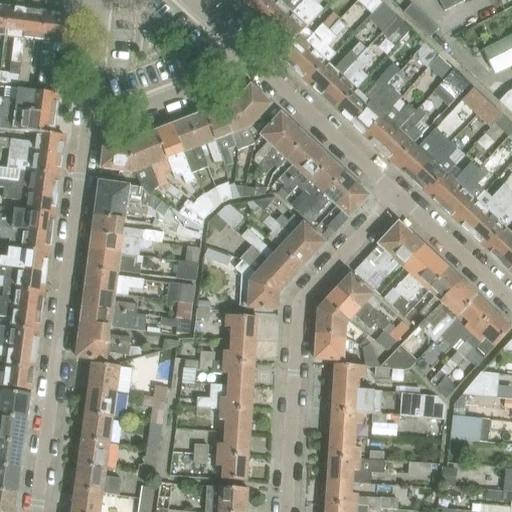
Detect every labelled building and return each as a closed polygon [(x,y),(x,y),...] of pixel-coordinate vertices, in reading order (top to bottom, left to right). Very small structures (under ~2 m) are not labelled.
[(249,0),(242,8),(257,21),(277,0),(249,0)] [(277,0),(257,21),(271,35),(303,0),(277,0)] [(298,36),(305,28),(323,9),(315,2),(313,0),(303,0),(271,35),(286,48),(298,36)] [(356,0),(357,0),(372,14),(382,3),(379,0),(356,0)] [(451,0),(438,0),(445,12),(454,6),(451,0)] [(403,13),(417,26),(425,17),(412,4),(403,13)] [(28,11),(8,8),(4,37),(16,38),(11,73),(0,72),(0,82),(18,85),(28,11)] [(44,42),(48,13),(28,11),(18,85),(29,86),(35,41),(44,42)] [(61,78),(51,68),(54,43),(65,44),(69,16),(48,13),(44,42),(38,87),(59,90),(61,78)] [(278,57),(292,70),(338,20),(332,14),(322,25),(312,35),(305,28),(298,36),(286,48),(278,57)] [(396,16),(385,28),(399,41),(410,29),(396,16)] [(425,17),(417,26),(430,38),(438,29),(425,17)] [(338,20),(292,70),(307,84),(327,62),(334,54),(327,47),(336,38),(346,27),(338,20)] [(149,29),(142,31),(146,43),(153,40),(149,29)] [(496,74),(511,66),(511,36),(482,51),(492,70),(496,74)] [(327,62),(307,84),(321,97),(366,49),(359,43),(351,52),(335,69),(327,62)] [(427,68),(429,66),(438,55),(425,43),(414,56),(427,68)] [(335,110),(354,89),(366,76),(360,70),(364,64),(373,56),(366,49),(321,97),(335,110)] [(429,66),(444,80),(454,70),(438,55),(429,66)] [(354,89),(335,110),(350,124),(386,85),(396,74),(400,70),(392,63),(379,77),(362,96),(354,89)] [(444,80),(439,86),(455,100),(469,84),(454,70),(444,80)] [(386,85),(350,124),(364,137),(384,116),(392,107),(400,98),(402,97),(395,90),(403,81),(396,74),(386,85)] [(237,101),(248,129),(250,128),(271,105),(251,87),(237,101)] [(0,98),(0,108),(56,116),(58,95),(7,88),(6,99),(0,98)] [(473,88),(461,102),(475,115),(488,102),(473,88)] [(511,114),(511,99),(507,94),(499,102),(511,114)] [(384,116),(364,137),(378,151),(415,111),(400,98),(392,107),(384,116)] [(220,108),(231,135),(235,147),(237,151),(247,147),(254,145),(248,129),(237,101),(220,108)] [(488,102),(475,115),(489,128),(493,123),(494,124),(501,116),(502,115),(488,102)] [(0,128),(36,133),(37,134),(37,133),(53,135),(56,116),(0,108),(0,128)] [(235,147),(231,135),(220,108),(204,114),(222,161),(224,167),(232,164),(227,150),(235,147)] [(274,108),(267,115),(274,122),(281,115),(274,108)] [(415,111),(378,151),(398,169),(418,147),(414,143),(429,127),(421,120),(426,114),(420,108),(416,112),(415,111)] [(214,164),(222,161),(204,114),(188,120),(199,148),(207,145),(214,164)] [(254,161),(259,166),(260,164),(295,127),(281,115),(262,135),(268,142),(254,157),(254,161)] [(494,124),(508,136),(511,131),(511,125),(501,116),(494,124)] [(172,126),(191,174),(206,168),(199,148),(188,120),(172,126)] [(172,126),(157,132),(172,171),(175,179),(182,176),(185,184),(195,180),(191,174),(172,126)] [(260,164),(259,166),(256,168),(263,174),(266,177),(275,167),(277,169),(287,159),(306,138),(295,127),(260,164)] [(435,129),(418,147),(398,169),(412,181),(448,142),(435,129)] [(157,132),(140,139),(157,182),(158,186),(161,187),(167,192),(171,186),(168,184),(164,174),(172,171),(157,132)] [(0,148),(10,150),(62,157),(65,137),(53,135),(37,133),(37,134),(36,133),(35,144),(0,138),(0,148)] [(319,150),(306,138),(287,159),(293,164),(277,181),(285,188),(319,150)] [(125,145),(135,172),(142,189),(154,197),(161,187),(158,186),(140,139),(125,145)] [(105,142),(101,169),(119,171),(133,173),(135,172),(125,145),(105,142)] [(448,142),(412,181),(426,195),(454,165),(463,155),(448,142)] [(8,170),(60,177),(62,157),(10,150),(8,170)] [(280,193),(279,194),(285,200),(297,187),(303,192),(304,191),(312,182),(331,161),(319,150),(285,188),(280,193)] [(310,196),(296,211),(302,218),(303,217),(344,173),(331,161),(312,182),(304,191),(310,196)] [(454,165),(426,195),(441,208),(478,169),(471,163),(462,173),(454,165)] [(478,169),(441,208),(455,222),(484,192),(477,185),(488,172),(481,165),(478,169)] [(0,188),(5,189),(57,196),(60,177),(8,170),(0,168),(0,188)] [(344,173),(303,217),(309,223),(330,201),(337,206),(357,185),(344,173)] [(124,177),(119,176),(112,175),(111,184),(123,186),(124,177)] [(484,192),(455,222),(470,235),(510,192),(511,189),(511,175),(491,198),(484,192)] [(277,181),(273,186),(280,193),(285,188),(277,181)] [(203,228),(180,214),(154,197),(142,189),(123,186),(111,184),(99,183),(97,200),(149,207),(157,212),(170,221),(180,224),(203,231),(203,228)] [(228,184),(215,189),(221,206),(223,204),(231,201),(228,187),(228,184)] [(233,199),(239,199),(235,187),(234,185),(228,187),(231,201),(233,199)] [(328,227),(335,234),(369,197),(357,185),(337,206),(342,212),(328,227)] [(239,199),(244,198),(244,188),(235,187),(239,199)] [(254,189),(244,188),(244,198),(252,197),(254,189)] [(5,189),(4,199),(28,202),(27,212),(55,216),(57,196),(5,189)] [(215,189),(206,195),(216,211),(221,206),(215,189)] [(254,189),(252,197),(264,196),(267,189),(256,189),(254,189)] [(483,248),(503,227),(511,217),(511,193),(510,192),(470,235),(483,248)] [(263,211),(275,198),(254,202),(261,209),(263,211)] [(95,217),(125,221),(126,214),(148,217),(149,207),(97,200),(95,217)] [(188,201),(185,206),(204,221),(210,215),(197,202),(194,206),(188,201)] [(227,208),(219,216),(229,225),(235,231),(247,218),(232,206),(227,208)] [(313,257),(275,222),(261,209),(255,215),(273,232),(268,238),(279,249),(302,270),(313,257)] [(0,227),(52,234),(55,216),(27,212),(15,210),(13,220),(2,219),(0,227)] [(170,221),(157,212),(155,219),(153,226),(178,233),(180,224),(170,221)] [(229,225),(219,216),(217,215),(209,224),(220,235),(229,225)] [(281,215),(275,222),(313,257),(325,244),(293,215),(287,221),(281,215)] [(124,229),(125,221),(95,217),(93,234),(152,242),(156,243),(157,233),(124,229)] [(366,259),(354,272),(366,283),(410,235),(399,224),(378,245),(384,251),(372,265),(366,259)] [(9,249),(50,254),(52,234),(0,227),(0,230),(0,237),(11,239),(9,249)] [(499,262),(511,247),(511,233),(511,234),(503,227),(483,248),(499,262)] [(302,270),(279,249),(274,254),(258,239),(247,229),(240,236),(251,246),(290,282),(302,270)] [(93,234),(91,250),(138,256),(139,248),(143,249),(151,250),(152,242),(93,234)] [(398,263),(403,268),(423,246),(410,235),(366,283),(373,289),(385,276),(398,263)] [(290,282),(251,246),(239,259),(241,261),(256,273),(279,294),(290,282)] [(391,306),(435,258),(423,246),(403,268),(409,273),(393,291),(391,290),(383,299),(391,306)] [(511,247),(499,262),(511,274),(511,247)] [(188,248),(186,262),(199,264),(201,250),(188,248)] [(0,267),(47,274),(50,254),(9,249),(8,259),(0,257),(0,267)] [(137,263),(138,256),(91,250),(88,268),(119,272),(140,274),(141,264),(137,263)] [(216,253),(213,261),(227,267),(230,259),(216,253)] [(422,286),(427,291),(447,269),(435,258),(391,306),(401,316),(405,310),(403,309),(407,304),(406,303),(422,286)] [(279,294),(256,273),(241,261),(235,267),(240,272),(239,308),(248,308),(248,309),(254,309),(278,310),(279,294)] [(186,262),(183,280),(196,282),(199,264),(186,262)] [(0,277),(5,278),(4,288),(44,293),(47,274),(0,267),(0,277)] [(88,268),(85,290),(116,294),(128,296),(129,288),(142,290),(144,280),(118,277),(119,272),(88,268)] [(433,296),(418,312),(424,318),(459,280),(447,269),(427,291),(433,296)] [(350,276),(339,288),(377,323),(384,330),(390,323),(383,317),(366,301),(371,295),(350,276)] [(424,318),(416,326),(434,342),(440,335),(455,319),(476,296),(459,280),(424,318)] [(169,284),(167,301),(179,302),(194,304),(196,287),(169,284)] [(0,306),(42,312),(44,293),(4,288),(3,298),(0,297),(0,306)] [(327,301),(348,321),(354,314),(370,330),(377,323),(339,288),(327,301)] [(115,301),(116,294),(85,290),(83,307),(138,314),(139,304),(136,304),(115,301)] [(200,292),(198,307),(213,308),(214,294),(200,292)] [(472,336),(494,313),(476,296),(455,319),(472,336)] [(346,324),(348,321),(327,301),(318,311),(317,334),(331,335),(330,338),(344,339),(345,324),(346,324)] [(179,302),(176,319),(191,321),(194,304),(179,302)] [(11,328),(39,332),(42,312),(0,306),(0,317),(13,319),(11,328)] [(83,307),(81,323),(111,327),(144,332),(147,315),(138,314),(83,307)] [(197,310),(195,320),(209,320),(209,311),(197,310)] [(486,357),(511,329),(494,313),(472,336),(481,344),(477,349),(486,357)] [(225,316),(224,328),(231,328),(230,340),(256,341),(258,318),(225,316)] [(162,317),(161,326),(177,329),(177,333),(190,335),(191,321),(176,319),(162,317)] [(110,334),(111,327),(81,323),(79,340),(130,347),(131,337),(110,334)] [(396,329),(390,335),(396,341),(397,342),(409,330),(402,324),(401,323),(396,329)] [(0,348),(31,352),(36,353),(39,332),(11,328),(0,326),(0,348)] [(317,334),(315,360),(343,362),(344,339),(330,338),(331,335),(317,334)] [(389,335),(379,345),(387,351),(396,341),(390,335),(389,335)] [(459,337),(451,346),(458,352),(466,343),(459,337)] [(79,340),(76,358),(106,362),(108,352),(129,355),(139,354),(139,348),(130,347),(79,340)] [(163,340),(162,351),(177,347),(178,342),(163,340)] [(223,351),(222,363),(255,365),(256,341),(230,340),(229,351),(223,351)] [(362,349),(370,344),(365,340),(359,346),(362,349)] [(511,340),(502,351),(511,351),(511,340)] [(458,352),(441,370),(447,376),(472,349),(466,343),(458,352)] [(362,349),(365,367),(366,367),(375,368),(380,368),(370,344),(362,349)] [(392,356),(380,368),(382,368),(389,369),(406,370),(409,368),(413,364),(416,360),(401,346),(392,356)] [(0,357),(8,358),(6,367),(34,371),(36,353),(31,352),(0,348),(0,357)] [(511,351),(502,351),(493,360),(511,362),(511,351)] [(200,352),(200,361),(214,362),(214,353),(200,352)] [(185,360),(184,370),(195,371),(199,371),(212,371),(212,374),(228,375),(227,386),(253,388),(255,365),(222,363),(214,362),(200,361),(185,360)] [(91,364),(88,389),(117,393),(129,394),(132,369),(91,364)] [(359,379),(365,379),(366,367),(365,367),(335,365),(333,388),(359,390),(359,379)] [(0,366),(0,386),(31,391),(34,371),(6,367),(0,366)] [(382,368),(380,368),(375,368),(374,378),(388,379),(389,369),(382,368)] [(480,374),(459,396),(495,400),(498,376),(480,374)] [(197,398),(196,408),(197,408),(210,409),(219,409),(252,411),(253,388),(227,386),(210,385),(209,399),(197,398)] [(157,388),(155,398),(167,400),(169,390),(157,388)] [(330,391),(329,402),(332,402),(332,411),(363,413),(374,414),(380,414),(381,391),(359,390),(333,388),(333,391),(330,391)] [(113,418),(117,393),(88,389),(84,415),(113,418)] [(3,391),(0,414),(0,416),(28,420),(31,395),(3,391)] [(459,396),(455,401),(453,416),(462,417),(463,406),(511,410),(511,401),(495,400),(459,396)] [(167,400),(155,398),(145,397),(143,408),(154,409),(152,424),(164,425),(167,400)] [(414,405),(414,417),(420,418),(445,419),(446,407),(414,405)] [(197,408),(196,417),(210,418),(210,409),(197,408)] [(219,409),(218,420),(225,421),(224,433),(250,435),(252,411),(219,409)] [(332,411),(330,435),(355,436),(356,425),(362,426),(363,413),(332,411)] [(387,423),(387,415),(374,414),(373,422),(387,423)] [(84,415),(81,439),(110,443),(113,418),(84,415)] [(0,441),(25,445),(28,420),(0,416),(0,441)] [(451,439),(479,442),(482,419),(462,417),(453,416),(451,439)] [(152,424),(148,448),(160,450),(164,425),(152,424)] [(217,444),(216,456),(249,458),(250,435),(224,433),(223,444),(217,444)] [(330,435),(329,458),(360,460),(361,448),(355,448),(355,436),(330,435)] [(106,469),(110,443),(81,439),(78,465),(106,469)] [(0,465),(21,468),(25,445),(0,441),(0,465)] [(194,445),(193,454),(208,455),(208,446),(194,445)] [(148,448),(146,462),(158,464),(160,450),(148,448)] [(371,460),(383,461),(384,452),(371,452),(371,460)] [(193,454),(193,463),(207,464),(208,455),(193,454)] [(216,456),(215,466),(222,467),(221,480),(247,482),(249,458),(216,456)] [(327,481),(353,483),(370,484),(370,472),(383,472),(383,461),(371,460),(360,460),(329,458),(327,481)] [(410,463),(410,477),(431,478),(432,464),(410,463)] [(0,491),(18,494),(21,468),(0,465),(0,491)] [(78,465),(74,490),(103,493),(119,496),(121,480),(105,477),(106,469),(78,465)] [(442,468),(440,485),(454,486),(456,469),(442,468)] [(327,481),(326,505),(357,507),(358,495),(352,495),(353,483),(327,481)] [(156,510),(169,511),(173,484),(160,483),(156,510)] [(204,511),(247,511),(249,490),(206,487),(204,511)] [(142,488),(141,499),(153,500),(154,490),(142,488)] [(100,511),(103,493),(74,490),(71,511),(100,511)] [(15,511),(18,494),(0,491),(0,511),(15,511)] [(368,498),(367,507),(381,508),(397,509),(398,500),(368,498)] [(138,511),(151,511),(153,500),(141,499),(138,511)]
